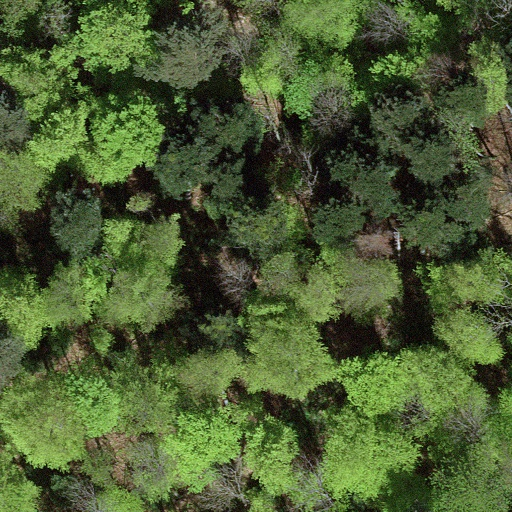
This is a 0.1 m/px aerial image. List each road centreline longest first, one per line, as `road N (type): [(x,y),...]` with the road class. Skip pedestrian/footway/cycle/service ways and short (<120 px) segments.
road 1 (track): [(0,81),(243,0)]
road 2 (track): [(0,337),(11,511)]
